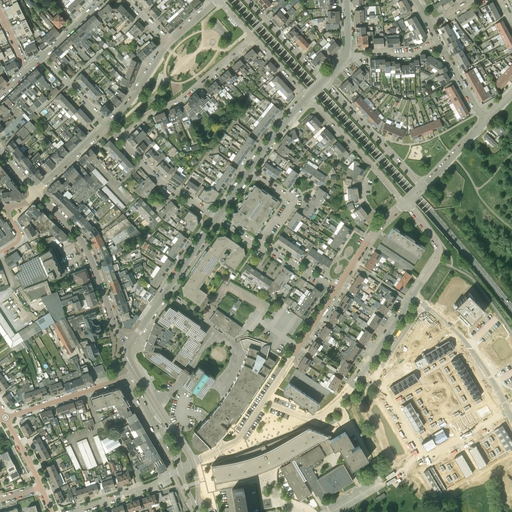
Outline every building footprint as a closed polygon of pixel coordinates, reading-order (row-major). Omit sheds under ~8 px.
[(5,11),(6,14),(20,7),(16,0),(11,0),(13,3),(12,4),(13,5),(9,7),(10,9),(5,11)] [(75,0),(71,4),(77,10),(81,6),(75,0)] [(150,0),(146,0),(142,4),(143,5),(143,6),(146,8),(153,2),(150,0)] [(149,11),(152,15),(160,7),(168,0),(167,0),(162,0),(156,6),(155,5),(149,11)] [(182,7),(190,15),(195,10),(187,0),(187,1),(184,3),(182,1),(181,1),(179,0),(177,0),(177,1),(182,7)] [(187,0),(195,10),(203,4),(199,0),(186,0),(187,1),(187,0)] [(266,0),(261,5),(266,9),(271,4),(266,0)] [(283,0),(282,0),(279,4),(283,9),(287,5),(283,0)] [(321,5),(321,9),(332,8),(332,5),(333,5),(332,0),(321,0),(321,3),(321,5)] [(398,9),(407,3),(405,0),(393,0),(395,3),(397,2),(400,7),(398,9)] [(441,0),(439,2),(444,9),(449,6),(444,0),(441,0)] [(444,9),(439,2),(434,5),(439,13),(444,9)] [(485,6),(488,11),(496,7),(493,2),(485,6)] [(398,15),(400,18),(407,14),(406,12),(407,11),(411,9),(407,3),(398,9),(401,14),(398,15)] [(71,4),(67,8),(73,14),(76,12),(76,11),(77,10),(71,4)] [(114,14),(118,18),(120,16),(126,10),(120,4),(116,8),(115,7),(113,7),(112,8),(108,4),(102,10),(107,16),(109,18),(114,14)] [(20,18),(24,16),(20,7),(6,14),(8,16),(12,14),(13,16),(17,14),(18,16),(18,15),(20,18)] [(160,7),(152,15),(155,18),(161,13),(163,10),(160,7)] [(177,12),(184,20),(190,15),(182,7),(177,12)] [(291,8),(287,11),(291,16),(296,11),(292,7),(291,8)] [(355,16),(366,16),(365,10),(367,10),(367,7),(359,7),(359,10),(355,10),(355,16)] [(490,16),(490,17),(498,12),(496,7),(488,11),(490,16)] [(472,20),(477,16),(473,9),(467,12),(472,20)] [(103,20),(107,16),(102,10),(100,11),(97,13),(103,20)] [(120,16),(124,20),(130,15),(126,10),(120,16)] [(273,16),(277,21),(283,15),(279,10),(273,16)] [(51,20),(59,28),(66,21),(58,12),(53,18),(47,12),(45,14),(51,20)] [(172,16),(179,24),(184,20),(177,12),(172,16)] [(467,23),(472,20),(467,12),(462,15),(467,23)] [(490,17),(493,22),(501,18),(498,12),(490,17)] [(102,25),(102,24),(94,16),(94,15),(89,19),(99,28),(100,30),(104,27),(102,25)] [(124,20),(128,25),(135,19),(132,16),(130,15),(124,20)] [(283,15),(277,21),(281,26),(287,20),(283,15)] [(462,26),(467,23),(462,15),(457,18),(462,26)] [(13,29),(15,32),(28,25),(24,16),(20,18),(21,21),(20,22),(21,23),(17,25),(18,27),(13,29)] [(167,21),(169,23),(174,29),(179,24),(172,16),(167,21)] [(409,25),(417,21),(414,16),(406,20),(409,25)] [(49,31),(55,38),(60,33),(57,30),(54,26),(45,17),(43,19),(51,29),(49,31)] [(328,23),(325,24),(326,29),(337,29),(337,23),(339,23),(339,17),(331,17),(328,17),(328,23)] [(96,34),(100,30),(99,28),(89,19),(85,23),(91,29),(96,34)] [(495,24),(497,29),(505,25),(503,20),(495,24)] [(410,25),(413,29),(420,26),(417,21),(409,25),(410,25)] [(131,28),(125,34),(128,37),(141,25),(138,22),(134,25),(133,26),(131,28)] [(443,33),(454,27),(451,22),(440,28),(443,33)] [(98,36),(96,34),(91,29),(85,23),(81,27),(87,33),(90,37),(92,35),(96,38),(98,36)] [(169,33),(174,29),(169,23),(164,27),(169,33)] [(28,25),(15,32),(16,34),(21,32),(21,34),(25,32),(26,33),(27,33),(28,36),(33,34),(28,25)] [(141,25),(128,37),(133,42),(134,41),(138,38),(136,36),(144,29),(141,25)] [(288,33),(292,37),(300,29),(296,25),(288,33)] [(497,29),(500,34),(508,30),(505,25),(497,29)] [(356,36),(367,35),(373,35),(372,26),(369,26),(369,31),(367,31),(366,32),(366,33),(365,33),(365,26),(360,26),(355,27),(356,36)] [(383,46),(383,34),(382,26),(378,26),(378,33),(379,33),(379,37),(373,38),(373,40),(373,48),(383,47),(383,46)] [(420,26),(413,29),(416,34),(416,35),(423,31),(420,26)] [(454,27),(443,33),(446,39),(454,34),(457,32),(455,30),(457,29),(455,26),(454,27)] [(83,37),(87,33),(81,27),(74,32),(89,48),(89,47),(93,44),(88,40),(87,41),(83,37)] [(292,37),(296,41),(303,35),(301,36),(298,32),(300,30),(300,29),(292,37)] [(500,34),(502,39),(510,35),(508,30),(500,34)] [(44,35),(49,44),(55,38),(49,31),(44,35)] [(411,37),(407,39),(403,41),(403,46),(408,46),(409,42),(408,42),(412,40),(413,41),(418,38),(419,40),(421,39),(422,38),(426,36),(423,31),(416,35),(416,34),(411,37)] [(90,54),(92,51),(89,47),(89,48),(74,32),(69,37),(74,42),(76,44),(78,47),(81,44),(90,54)] [(459,38),(460,37),(458,32),(457,32),(454,34),(446,39),(448,43),(448,44),(455,40),(456,40),(459,38)] [(387,46),(387,47),(393,47),(392,35),(387,35),(387,34),(383,34),(383,46),(387,46)] [(36,43),(38,46),(41,50),(49,44),(44,35),(41,39),(36,43)] [(305,36),(304,37),(303,35),(296,41),(300,45),(305,40),(307,38),(305,36)] [(361,49),(373,48),(373,40),(370,40),(370,44),(368,44),(367,38),(367,35),(356,36),(356,45),(361,49)] [(502,45),(505,44),(511,39),(511,37),(510,35),(502,39),(499,41),(502,45)] [(64,42),(73,52),(75,50),(73,47),(71,45),(74,42),(69,37),(64,42)] [(328,42),(330,45),(336,51),(340,47),(332,39),(328,42)] [(304,50),(309,45),(305,40),(300,45),(304,50)] [(447,44),(450,49),(459,45),(456,40),(455,40),(448,44),(447,44)] [(152,41),(147,46),(152,51),(157,47),(152,41)] [(72,53),(74,52),(73,52),(64,42),(59,47),(64,52),(67,49),(69,51),(72,53)] [(34,43),(29,46),(33,54),(39,51),(38,51),(34,43)] [(152,51),(147,46),(145,43),(140,48),(142,50),(147,56),(152,51)] [(322,49),(326,53),(327,54),(329,52),(332,55),(336,51),(330,45),(327,48),(325,47),(323,49),(322,49)] [(450,49),(453,55),(454,54),(462,50),(461,50),(459,45),(450,49)] [(28,56),(33,54),(29,46),(24,48),(28,56)] [(59,56),(64,52),(59,47),(54,51),(59,56)] [(326,53),(322,49),(323,49),(321,48),(319,50),(321,52),(317,55),(322,61),(326,57),(324,55),(326,53)] [(0,49),(0,59),(13,53),(12,50),(7,53),(6,51),(2,53),(2,51),(1,52),(0,49)] [(248,53),(258,63),(260,66),(264,63),(262,60),(260,62),(255,57),(257,55),(252,49),(248,53)] [(454,55),(455,55),(457,59),(465,55),(462,49),(461,50),(462,50),(454,54),(454,55)] [(142,50),(137,54),(142,60),(147,56),(142,50)] [(61,59),(59,56),(54,51),(49,56),(56,64),(61,59)] [(125,60),(129,65),(138,68),(140,62),(132,59),(136,56),(131,51),(127,55),(129,56),(125,60)] [(249,62),(251,60),(256,65),(258,63),(248,53),(244,56),(249,62)] [(125,70),(135,75),(138,68),(129,65),(125,60),(119,54),(117,56),(126,67),(124,69),(125,70)] [(424,63),(425,63),(429,57),(425,54),(420,54),(420,63),(424,63)] [(322,61),(317,55),(313,59),(318,65),(322,61)] [(457,59),(460,64),(468,60),(465,55),(457,59)] [(425,63),(429,65),(433,58),(429,56),(429,57),(425,63)] [(8,61),(10,64),(14,72),(19,70),(19,69),(14,58),(8,61)] [(429,65),(433,68),(437,60),(433,58),(429,65)] [(236,63),(241,69),(243,67),(245,66),(240,60),(236,63)] [(433,68),(437,70),(441,64),(441,63),(437,60),(433,68)] [(468,60),(460,64),(463,70),(471,65),(468,60)] [(265,73),(267,71),(273,66),(269,61),(263,67),(265,69),(263,71),(265,73)] [(244,76),(246,74),(243,72),(241,69),(236,63),(232,67),(237,73),(239,71),(244,76)] [(9,75),(14,72),(10,64),(5,66),(9,74),(9,75)] [(437,70),(439,74),(440,75),(445,72),(447,70),(445,66),(441,64),(437,70)] [(124,77),(132,81),(135,75),(125,70),(124,69),(120,65),(118,68),(120,70),(123,73),(124,73),(125,74),(124,77)] [(269,73),(271,75),(277,70),(273,66),(267,71),(265,73),(267,76),(269,73)] [(366,75),(368,72),(363,66),(360,68),(356,72),(362,78),(366,75)] [(117,78),(118,79),(117,83),(124,86),(124,85),(130,87),(132,81),(124,77),(120,76),(115,70),(113,67),(111,69),(112,71),(110,72),(109,74),(113,77),(114,76),(117,78)] [(31,73),(42,86),(45,83),(40,78),(42,75),(36,69),(31,73)] [(465,73),(468,78),(476,73),(473,69),(465,73)] [(229,81),(233,77),(228,70),(223,74),(229,81)] [(502,74),(509,81),(511,77),(511,76),(506,70),(503,74),(502,74)] [(10,80),(6,72),(4,73),(1,75),(0,76),(0,82),(4,86),(10,80)] [(358,82),(362,78),(356,72),(352,76),(350,78),(351,80),(357,86),(358,86),(360,84),(358,82)] [(439,74),(435,77),(438,81),(448,76),(445,72),(440,75),(439,74)] [(498,78),(505,85),(509,81),(502,74),(503,74),(500,72),(497,76),(499,78),(498,78)] [(40,88),(42,86),(31,73),(27,78),(33,85),(35,82),(40,88)] [(75,79),(79,83),(85,77),(81,73),(75,79)] [(468,78),(470,83),(478,78),(476,73),(468,78)] [(224,85),(229,81),(223,74),(219,78),(224,85)] [(271,81),(275,85),(281,80),(277,75),(271,81)] [(448,76),(438,81),(440,85),(450,80),(448,76)] [(79,83),(83,87),(89,82),(85,77),(79,83)] [(31,86),(33,85),(27,78),(22,83),(33,95),(33,94),(35,95),(37,93),(31,86)] [(349,90),(351,92),(357,86),(351,80),(350,78),(348,80),(347,80),(343,83),(349,90)] [(470,83),(473,87),(481,83),(478,78),(470,83)] [(498,78),(495,82),(501,88),(505,85),(498,78)] [(275,85),(279,89),(285,84),(281,80),(275,85)] [(220,89),(221,88),(215,81),(211,85),(216,92),(219,95),(223,92),(230,99),(232,97),(224,88),(222,90),(220,89)] [(83,87),(87,92),(93,86),(89,82),(83,87)] [(30,97),(33,95),(22,83),(17,87),(23,93),(26,91),(26,92),(30,97)] [(339,87),(345,94),(349,90),(343,83),(339,87)] [(473,87),(476,92),(483,88),(481,83),(473,87)] [(279,89),(283,93),(289,88),(285,84),(279,89)] [(447,93),(455,89),(452,84),(445,89),(447,93)] [(212,96),(216,92),(211,85),(206,89),(212,96)] [(87,92),(91,96),(97,90),(93,86),(87,92)] [(21,95),(23,93),(17,87),(12,91),(24,103),(26,101),(21,95)] [(53,97),(55,94),(59,91),(56,88),(50,94),(53,97)] [(289,88),(283,93),(287,98),(285,100),(288,103),(294,96),(291,93),(293,92),(289,88)] [(476,92),(478,97),(486,93),(483,88),(476,92)] [(116,97),(114,95),(108,89),(105,92),(112,98),(111,100),(118,106),(122,102),(116,97)] [(450,98),(458,94),(455,89),(447,93),(450,98)] [(91,96),(95,101),(99,97),(102,95),(97,90),(91,96)] [(120,90),(116,97),(122,102),(126,94),(122,92),(120,90)] [(29,109),(28,108),(24,103),(12,91),(8,96),(14,102),(18,106),(20,109),(22,107),(24,109),(24,108),(27,111),(29,109)] [(54,99),(59,103),(65,97),(60,93),(54,99)] [(207,95),(204,98),(203,97),(200,93),(197,95),(195,93),(192,96),(202,109),(207,105),(205,104),(208,102),(210,104),(213,102),(210,99),(207,95)] [(486,93),(478,97),(481,102),(489,97),(486,93)] [(453,103),(460,99),(458,94),(450,98),(453,103)] [(38,99),(42,104),(47,99),(42,95),(38,99)] [(0,119),(2,118),(0,115),(0,114),(4,115),(8,111),(9,111),(13,108),(11,107),(14,104),(13,103),(14,102),(8,96),(0,103),(0,119)] [(202,109),(192,96),(188,100),(190,102),(188,104),(186,105),(186,106),(184,107),(183,106),(189,120),(198,111),(200,113),(204,110),(202,109)] [(353,102),(356,106),(363,100),(360,96),(357,98),(353,102)] [(59,103),(63,107),(69,102),(65,97),(59,103)] [(98,103),(101,100),(99,97),(95,101),(93,103),(105,116),(107,116),(116,108),(111,104),(107,107),(105,104),(102,107),(98,103)] [(210,99),(213,102),(216,106),(219,104),(212,97),(210,99)] [(37,108),(42,104),(38,99),(33,104),(37,108)] [(455,108),(463,103),(460,99),(453,103),(455,108)] [(356,106),(360,110),(367,104),(363,100),(356,106)] [(63,107),(67,112),(73,106),(69,102),(63,107)] [(458,112),(466,108),(463,103),(455,108),(458,112)] [(29,109),(33,112),(37,108),(33,104),(28,108),(29,109)] [(270,109),(276,114),(280,110),(273,104),(270,109)] [(360,110),(364,114),(371,108),(367,104),(360,110)] [(77,111),(73,106),(67,112),(71,116),(74,114),(77,111)] [(182,121),(181,118),(185,116),(184,112),(182,112),(179,106),(174,108),(177,115),(178,119),(180,122),(182,121)] [(74,114),(78,118),(84,113),(79,108),(77,111),(74,114)] [(180,122),(178,119),(177,115),(174,108),(169,110),(170,114),(168,114),(172,124),(177,122),(177,123),(180,122)] [(364,114),(368,118),(374,112),(371,108),(364,114)] [(466,108),(458,112),(460,117),(468,113),(466,108)] [(266,113),(273,119),(276,114),(270,109),(266,113)] [(0,132),(7,127),(14,121),(15,120),(13,117),(8,122),(7,121),(4,124),(2,125),(1,124),(9,117),(10,118),(13,116),(9,112),(2,118),(0,119),(0,132)] [(166,124),(169,123),(164,112),(159,114),(165,128),(167,127),(166,124)] [(368,118),(371,122),(378,116),(374,112),(368,118)] [(78,118),(82,123),(88,117),(84,113),(78,118)] [(263,118),(269,123),(273,119),(266,113),(263,118)] [(162,129),(165,128),(159,114),(154,116),(157,124),(159,123),(162,129)] [(311,125),(312,125),(318,120),(314,116),(312,118),(309,115),(302,122),(305,124),(308,122),(311,125)] [(378,116),(371,122),(375,126),(382,120),(378,116)] [(88,117),(82,123),(86,127),(92,122),(88,117)] [(259,122),(265,128),(269,123),(263,118),(259,122)] [(434,121),(437,129),(442,127),(439,119),(434,121)] [(6,146),(10,152),(24,139),(24,138),(29,134),(36,127),(29,120),(21,128),(17,132),(14,134),(18,138),(14,141),(13,139),(6,146)] [(321,129),(319,127),(322,124),(318,120),(312,125),(315,129),(312,132),(314,135),(321,129)] [(432,131),(437,129),(434,121),(429,123),(432,131)] [(255,127),(262,132),(265,128),(259,122),(255,127)] [(381,131),(386,133),(390,124),(385,122),(381,131)] [(427,133),(432,131),(429,123),(424,125),(427,133)] [(386,133),(392,135),(395,127),(390,124),(386,133)] [(422,135),(427,133),(424,125),(419,127),(422,135)] [(133,146),(136,143),(140,139),(136,135),(142,129),(139,126),(128,137),(128,140),(133,146)] [(64,133),(76,145),(81,141),(75,134),(73,136),(68,130),(69,129),(67,127),(63,131),(64,132),(64,133)] [(255,127),(252,131),(258,137),(262,132),(255,127)] [(392,135),(397,137),(400,129),(395,127),(392,135)] [(417,137),(422,135),(419,127),(414,129),(417,137)] [(499,135),(501,133),(495,127),(493,129),(499,135)] [(75,134),(81,141),(86,136),(80,129),(78,131),(75,128),(72,131),(75,134)] [(329,132),(326,128),(323,131),(321,129),(314,135),(313,136),(315,139),(316,138),(319,142),(329,132)] [(293,139),(298,138),(294,129),(290,131),(290,132),(286,134),(293,139)] [(400,129),(397,137),(402,139),(405,131),(400,129)] [(412,139),(417,137),(414,129),(409,131),(412,139)] [(68,141),(65,144),(64,144),(71,151),(76,145),(64,133),(64,132),(63,131),(61,133),(65,137),(68,141)] [(325,148),(333,141),(331,139),(333,137),(329,132),(319,142),(325,148)] [(10,152),(16,159),(24,152),(20,147),(22,146),(22,145),(32,136),(29,134),(24,138),(24,139),(10,152)] [(290,143),(293,139),(286,134),(283,138),(290,143)] [(497,145),(487,134),(482,139),(494,149),(497,145)] [(145,149),(152,142),(150,140),(145,143),(146,144),(145,145),(142,142),(147,137),(145,135),(140,139),(136,143),(139,145),(135,148),(140,153),(145,149)] [(245,141),(252,145),(255,141),(249,136),(245,141)] [(287,147),(290,143),(283,138),(280,141),(287,147)] [(71,151),(64,144),(65,144),(61,140),(57,144),(54,142),(51,145),(57,150),(64,157),(71,151)] [(104,146),(108,150),(113,145),(109,140),(104,146)] [(147,151),(145,154),(148,158),(157,150),(153,146),(156,144),(153,141),(152,142),(145,149),(147,151)] [(242,145),(249,150),(252,145),(245,141),(242,145)] [(291,150),(287,147),(280,141),(279,143),(280,145),(279,147),(286,152),(288,154),(291,150)] [(325,148),(331,154),(333,152),(341,145),(337,141),(335,143),(333,141),(325,148)] [(16,159),(19,164),(30,154),(36,148),(34,145),(25,153),(24,152),(16,159)] [(57,150),(51,145),(47,149),(44,152),(46,155),(47,155),(49,157),(49,155),(48,154),(51,150),(54,153),(50,156),(57,163),(64,157),(57,150)] [(108,150),(112,155),(118,149),(113,145),(108,150)] [(239,150),(246,155),(249,150),(242,145),(239,150)] [(333,152),(337,156),(335,158),(337,160),(342,156),(344,154),(342,152),(345,149),(341,145),(333,152)] [(276,151),(283,156),(286,152),(279,147),(276,151)] [(97,155),(91,149),(83,156),(89,163),(95,168),(102,161),(100,158),(98,159),(96,157),(97,155)] [(112,155),(116,159),(122,154),(118,149),(112,155)] [(155,159),(157,162),(164,155),(162,152),(160,154),(157,150),(148,158),(152,162),(155,159)] [(235,155),(242,160),(246,155),(239,150),(235,155)] [(19,164),(24,170),(40,155),(38,152),(30,160),(29,158),(32,155),(30,154),(19,164)] [(24,170),(29,176),(49,158),(49,157),(47,155),(46,155),(44,152),(41,155),(40,155),(24,170)] [(231,161),(232,160),(239,164),(242,160),(235,155),(233,153),(229,159),(231,161)] [(116,159),(120,163),(126,158),(122,154),(116,159)] [(159,164),(156,166),(160,170),(166,165),(168,163),(165,159),(166,157),(164,155),(157,162),(159,164)] [(83,156),(78,160),(85,167),(87,165),(92,170),(95,168),(89,163),(83,156)] [(49,158),(29,176),(36,183),(55,165),(49,158)] [(120,163),(124,168),(130,162),(126,158),(120,163)] [(226,169),(233,173),(236,169),(230,164),(230,163),(228,161),(226,162),(224,165),(224,167),(226,169)] [(353,170),(361,175),(364,170),(358,167),(359,164),(359,165),(360,164),(359,164),(359,163),(358,163),(358,162),(357,162),(356,161),(355,161),(354,161),(353,161),(354,161),(353,169),(353,170)] [(130,162),(124,168),(128,172),(134,167),(130,162)] [(261,169),(266,172),(270,165),(266,162),(261,169)] [(300,172),(305,176),(311,166),(306,163),(300,172)] [(167,172),(170,174),(176,166),(175,166),(174,168),(172,166),(169,168),(166,165),(160,170),(164,174),(167,172)] [(266,172),(271,175),(275,169),(270,165),(266,172)] [(72,166),(67,171),(63,174),(68,179),(70,181),(73,178),(76,181),(79,178),(81,176),(80,175),(85,171),(81,167),(78,169),(77,171),(72,166)] [(170,179),(175,182),(179,176),(175,173),(178,168),(176,166),(170,174),(172,176),(170,179)] [(305,176),(310,179),(316,170),(311,166),(305,176)] [(223,173),(230,178),(233,173),(226,169),(223,173)] [(275,179),(277,176),(279,173),(280,172),(275,169),(271,175),(275,179)] [(289,174),(295,178),(299,174),(292,169),(289,174)] [(310,179),(315,182),(321,173),(316,170),(310,179)] [(353,170),(350,175),(359,180),(361,175),(353,170)] [(91,176),(88,174),(85,171),(80,175),(81,176),(86,181),(91,176)] [(86,181),(96,191),(103,185),(102,184),(100,182),(98,180),(96,178),(94,176),(92,174),(90,172),(88,174),(91,176),(86,181)] [(5,183),(11,178),(7,173),(0,178),(0,182),(2,185),(5,182),(5,183)] [(179,176),(175,182),(179,185),(181,182),(184,184),(190,176),(187,173),(183,179),(179,176)] [(219,178),(226,183),(230,178),(223,173),(219,178)] [(321,173),(315,182),(320,186),(326,177),(321,173)] [(50,197),(68,179),(63,174),(46,190),(46,193),(50,197)] [(286,179),(292,183),(295,178),(289,174),(286,179)] [(74,188),(77,191),(68,199),(60,207),(70,216),(83,203),(86,201),(92,195),(96,191),(86,181),(81,176),(79,178),(76,181),(73,184),(75,187),(74,188)] [(144,181),(151,189),(156,185),(148,177),(144,181)] [(16,195),(20,190),(17,186),(11,178),(5,183),(9,188),(11,186),(13,189),(12,190),(16,195)] [(70,181),(68,179),(50,197),(55,202),(63,194),(73,184),(76,181),(73,178),(70,181)] [(216,183),(223,187),(226,183),(219,178),(216,183)] [(292,183),(286,179),(282,183),(289,188),(292,183)] [(184,187),(189,190),(194,184),(189,180),(184,187)] [(139,185),(147,193),(151,189),(144,181),(139,185)] [(213,187),(220,192),(223,187),(216,183),(213,187)] [(55,202),(60,207),(68,199),(77,191),(74,188),(75,187),(73,184),(63,194),(55,202)] [(194,184),(189,190),(194,194),(198,187),(194,184)] [(147,193),(139,185),(135,189),(142,197),(147,193)] [(240,225),(242,226),(242,227),(242,228),(242,229),(243,229),(244,230),(245,230),(245,229),(246,229),(249,230),(256,234),(258,232),(259,232),(260,232),(261,231),(261,230),(261,229),(260,229),(260,228),(263,224),(264,224),(265,224),(266,224),(266,223),(266,222),(266,221),(265,220),(268,216),(269,216),(270,216),(271,216),(272,215),(272,214),(271,213),(273,210),(267,206),(269,204),(272,207),(275,208),(275,209),(275,208),(276,208),(277,207),(278,206),(278,205),(279,204),(279,203),(280,202),(280,201),(277,200),(275,198),(275,197),(275,196),(275,195),(274,195),(273,195),(272,195),(272,196),(267,193),(267,192),(268,192),(268,191),(267,191),(267,190),(266,189),(265,189),(264,190),(261,188),(261,189),(254,185),(252,187),(251,187),(250,187),(249,187),(249,188),(249,189),(249,190),(250,190),(247,195),(246,195),(246,194),(245,194),(245,195),(244,195),(244,196),(243,196),(243,197),(244,198),(241,203),(241,202),(240,202),(239,202),(239,203),(238,203),(238,204),(238,205),(238,206),(239,206),(237,209),(235,212),(232,213),(234,222),(237,222),(238,223),(240,225)] [(11,191),(11,200),(20,199),(23,196),(23,193),(20,190),(16,195),(12,190),(13,189),(11,186),(9,188),(10,191),(11,191)] [(203,188),(203,189),(201,191),(200,193),(199,194),(198,196),(206,202),(208,202),(208,204),(212,203),(212,201),(214,201),(220,192),(213,187),(212,186),(210,189),(206,190),(203,188)] [(324,199),(328,194),(319,188),(315,193),(324,199)] [(0,201),(2,201),(8,200),(7,191),(4,192),(4,189),(0,189),(0,201)] [(321,204),(324,199),(315,193),(312,198),(321,204)] [(132,205),(136,210),(145,202),(140,198),(132,205)] [(318,209),(321,204),(312,198),(308,202),(318,209)] [(112,205),(100,217),(101,218),(115,205),(109,200),(108,201),(106,203),(108,205),(110,203),(112,205)] [(83,203),(70,216),(75,222),(85,213),(82,210),(86,206),(89,204),(86,201),(83,203)] [(166,205),(174,213),(178,209),(171,201),(166,205)] [(136,210),(141,214),(149,207),(145,202),(136,210)] [(314,214),(318,209),(308,202),(305,207),(314,214)] [(32,223),(34,220),(35,221),(43,212),(35,205),(32,205),(28,209),(17,219),(23,229),(31,224),(32,223)] [(170,217),(174,213),(166,205),(162,209),(170,217)] [(356,217),(364,211),(361,206),(353,212),(353,213),(351,215),(354,219),(356,217)] [(141,214),(145,219),(153,211),(149,207),(141,214)] [(311,219),(314,214),(305,207),(301,212),(311,219)] [(75,222),(81,227),(92,216),(94,214),(89,209),(85,213),(75,222)] [(165,221),(170,217),(162,209),(158,213),(165,221)] [(184,226),(188,229),(191,231),(192,232),(198,224),(198,221),(200,221),(199,217),(197,218),(197,215),(188,210),(187,212),(185,214),(183,218),(185,220),(186,224),(184,226)] [(153,211),(145,219),(149,223),(157,216),(153,211)] [(303,216),(296,211),(293,216),(300,221),(302,218),(303,219),(304,218),(302,217),(303,216)] [(356,217),(357,218),(359,227),(359,226),(360,226),(361,226),(362,225),(363,224),(364,223),(364,222),(365,222),(364,222),(363,220),(368,215),(364,211),(356,217)] [(42,233),(49,230),(55,224),(43,212),(35,221),(33,223),(42,233)] [(91,239),(96,249),(104,243),(111,238),(132,224),(123,214),(115,220),(117,223),(110,228),(108,226),(104,228),(91,239)] [(81,227),(86,233),(94,225),(94,226),(98,222),(92,216),(81,227)] [(296,225),(300,221),(293,216),(290,221),(296,225)] [(0,246),(8,241),(14,237),(10,230),(11,229),(6,221),(2,224),(0,220),(0,218),(0,246)] [(293,230),(296,225),(290,221),(286,226),(290,228),(293,230)] [(29,238),(37,233),(31,224),(23,229),(29,238)] [(55,224),(49,230),(42,233),(41,233),(42,236),(50,233),(54,236),(60,229),(55,224)] [(116,245),(117,245),(118,248),(142,234),(132,224),(111,238),(116,245)] [(86,233),(91,239),(104,228),(102,225),(99,227),(100,229),(98,231),(94,226),(94,225),(86,233)] [(338,231),(348,237),(352,231),(348,228),(343,225),(338,231)] [(399,232),(393,228),(388,236),(403,246),(408,238),(399,232)] [(53,241),(57,244),(68,238),(66,235),(60,229),(54,236),(45,238),(46,242),(53,241)] [(399,232),(408,238),(403,246),(418,256),(424,248),(417,244),(419,242),(416,240),(415,241),(414,240),(414,239),(411,237),(412,236),(410,235),(409,234),(408,235),(405,233),(404,233),(403,232),(400,230),(399,232)] [(335,236),(345,242),(348,237),(338,231),(335,236)] [(178,239),(184,243),(188,238),(181,234),(178,239)] [(225,261),(224,263),(234,270),(244,256),(245,256),(244,252),(244,251),(243,248),(242,248),(225,236),(225,235),(217,236),(217,238),(211,246),(207,251),(205,250),(191,271),(192,272),(189,277),(189,278),(184,286),(182,286),(184,295),(185,295),(199,304),(201,305),(200,307),(201,308),(202,308),(203,308),(203,309),(204,309),(205,309),(206,308),(207,307),(209,304),(207,303),(209,298),(206,296),(207,294),(199,288),(220,258),(221,258),(221,261),(224,261),(225,261)] [(275,242),(280,245),(285,238),(280,235),(275,242)] [(332,240),(342,247),(345,242),(335,236),(332,240)] [(174,244),(181,248),(184,243),(178,239),(175,237),(172,242),(174,244)] [(280,245),(285,248),(289,241),(285,238),(280,245)] [(332,240),(329,245),(339,251),(342,247),(332,240)] [(285,248),(290,251),(294,245),(289,241),(285,248)] [(117,249),(118,248),(117,245),(116,245),(114,246),(113,244),(106,248),(104,243),(96,249),(100,258),(117,249)] [(171,249),(178,253),(181,248),(174,244),(171,249)] [(290,251),(294,255),(299,248),(294,245),(290,251)] [(15,276),(17,280),(24,289),(42,282),(39,276),(42,275),(45,281),(47,281),(64,273),(62,271),(51,247),(38,255),(24,262),(19,265),(21,269),(19,271),(15,276)] [(299,248),(294,255),(299,258),(304,251),(299,248)] [(305,257),(310,261),(317,252),(311,248),(305,257)] [(111,261),(111,262),(112,262),(110,257),(114,254),(114,255),(118,253),(117,249),(100,258),(103,266),(111,261)] [(171,249),(167,254),(174,258),(178,253),(171,249)] [(15,262),(21,258),(16,251),(10,255),(15,262)] [(381,255),(380,255),(374,251),(371,256),(379,261),(380,258),(381,257),(382,256),(381,255)] [(310,261),(316,264),(322,255),(317,252),(310,261)] [(10,255),(5,259),(12,269),(17,265),(15,262),(10,255)] [(316,264),(321,267),(327,258),(322,255),(316,264)] [(375,262),(377,263),(379,261),(371,256),(368,261),(373,265),(375,262)] [(163,263),(170,267),(174,262),(167,258),(163,263)] [(327,258),(321,267),(326,271),(332,262),(327,258)] [(103,266),(106,275),(118,269),(121,267),(118,259),(112,262),(111,262),(111,261),(103,266)] [(370,270),(373,265),(368,261),(364,266),(370,270)] [(402,270),(403,270),(404,268),(395,262),(393,264),(402,270)] [(160,268),(167,272),(170,267),(163,263),(160,268)] [(241,274),(246,277),(253,268),(247,265),(241,274)] [(280,272),(290,278),(293,273),(284,267),(280,272)] [(68,280),(87,273),(85,268),(68,275),(67,276),(68,280)] [(157,273),(163,277),(167,272),(160,268),(157,273)] [(246,277),(251,281),(257,272),(253,268),(246,277)] [(106,275),(108,282),(126,274),(124,270),(120,272),(118,269),(106,275)] [(402,270),(399,275),(408,280),(411,275),(407,272),(405,271),(404,270),(404,271),(403,270),(402,270)] [(131,285),(136,282),(131,272),(126,274),(108,282),(112,293),(131,285)] [(251,281),(256,284),(262,275),(257,272),(251,281)] [(286,283),(290,278),(280,272),(277,276),(286,283)] [(75,279),(77,284),(89,279),(87,273),(68,280),(69,284),(73,282),(73,280),(75,279)] [(153,278),(160,282),(163,277),(157,273),(153,278)] [(366,283),(368,281),(372,284),(374,280),(368,276),(367,279),(360,274),(359,275),(359,274),(355,280),(364,285),(365,286),(368,288),(369,285),(366,283)] [(256,284),(261,287),(267,278),(262,275),(256,284)] [(399,281),(404,285),(408,280),(399,275),(398,277),(400,279),(399,281)] [(273,281),(275,291),(279,290),(282,287),(283,287),(286,283),(277,276),(274,281),(273,281)] [(153,278),(150,283),(156,287),(160,282),(153,278)] [(271,292),(275,291),(273,281),(272,281),(267,278),(261,287),(266,291),(267,289),(271,292)] [(352,285),(360,290),(364,285),(355,280),(352,285)] [(41,297),(51,293),(47,281),(45,281),(42,282),(24,289),(32,300),(41,297)] [(147,290),(154,295),(157,290),(150,285),(148,287),(139,281),(138,281),(137,283),(143,287),(143,288),(147,290)] [(404,285),(399,281),(395,286),(401,290),(404,285)] [(84,292),(93,289),(91,282),(81,286),(82,288),(71,292),(71,293),(73,296),(77,295),(84,292)] [(55,321),(50,313),(43,317),(15,335),(0,312),(0,291),(2,291),(7,289),(6,288),(9,287),(8,284),(5,286),(0,287),(0,332),(11,349),(52,323),(55,321)] [(132,289),(131,285),(112,293),(116,305),(129,300),(128,297),(131,295),(132,299),(134,293),(128,295),(126,291),(132,289)] [(358,294),(360,290),(352,285),(349,290),(356,295),(354,297),(359,300),(366,305),(370,299),(369,299),(370,296),(367,294),(365,297),(363,295),(362,296),(358,294)] [(315,287),(311,292),(318,297),(321,292),(315,287)] [(143,297),(149,301),(154,295),(147,290),(143,288),(139,294),(143,297)] [(73,296),(71,293),(65,295),(63,289),(57,291),(59,298),(61,300),(73,296)] [(72,347),(76,345),(78,349),(82,348),(80,344),(79,342),(73,331),(66,318),(64,315),(62,306),(61,300),(59,298),(57,291),(51,293),(41,297),(49,312),(50,313),(55,321),(52,323),(68,354),(73,351),(72,347)] [(94,291),(84,294),(86,299),(81,301),(80,302),(82,308),(93,304),(98,302),(94,291)] [(306,295),(315,301),(318,297),(311,292),(309,291),(306,295)] [(387,292),(383,298),(392,304),(396,298),(388,292),(387,293),(387,292)] [(230,310),(230,312),(231,313),(228,317),(217,309),(209,319),(216,324),(215,327),(218,330),(220,327),(235,337),(242,327),(229,318),(232,314),(233,314),(235,314),(233,317),(243,324),(244,324),(242,323),(246,317),(248,318),(246,317),(250,311),(252,313),(252,312),(241,304),(240,307),(239,305),(241,303),(238,300),(236,303),(235,303),(236,301),(226,293),(225,294),(227,295),(223,300),(221,299),(221,300),(223,301),(219,306),(217,305),(217,306),(228,313),(230,310)] [(468,293),(454,307),(461,313),(464,317),(461,320),(467,325),(484,309),(468,293)] [(75,310),(82,308),(80,302),(77,295),(73,296),(61,300),(62,306),(72,302),(75,310)] [(131,306),(132,299),(131,295),(128,297),(129,300),(116,305),(119,314),(131,310),(132,306),(131,306)] [(303,300),(312,306),(315,301),(306,295),(303,300)] [(342,300),(350,305),(350,306),(354,301),(345,295),(342,300)] [(380,303),(389,309),(392,304),(383,298),(380,303)] [(302,306),(309,311),(312,306),(303,300),(300,305),(302,306)] [(349,316),(351,313),(347,310),(350,305),(342,300),(338,305),(346,310),(344,312),(349,316)] [(389,309),(380,303),(376,308),(377,308),(377,309),(385,314),(389,309)] [(131,310),(119,314),(122,320),(129,317),(133,312),(135,310),(135,309),(132,306),(131,310)] [(189,335),(174,357),(185,365),(188,362),(187,362),(190,357),(191,357),(195,351),(198,346),(199,346),(201,343),(199,342),(200,340),(201,340),(206,332),(199,327),(200,325),(178,310),(177,311),(169,306),(166,311),(164,309),(165,309),(164,309),(160,315),(159,315),(158,316),(159,318),(157,321),(161,324),(167,328),(171,322),(175,325),(177,326),(189,335)] [(299,311),(298,310),(296,313),(301,317),(303,314),(305,316),(309,311),(302,306),(299,311)] [(340,320),(343,315),(342,315),(335,310),(332,315),(337,319),(340,320)] [(90,338),(92,340),(98,338),(98,339),(99,339),(99,338),(100,338),(100,337),(100,336),(101,333),(102,333),(103,333),(103,332),(102,331),(99,324),(96,325),(93,324),(92,321),(93,320),(92,318),(96,316),(95,312),(83,316),(83,315),(75,317),(74,315),(71,316),(70,313),(64,315),(66,318),(73,331),(77,330),(78,333),(82,332),(81,327),(86,325),(86,326),(85,329),(84,330),(86,337),(87,336),(90,338)] [(129,317),(122,320),(124,326),(131,328),(139,316),(133,312),(129,317)] [(382,318),(376,314),(372,319),(372,320),(379,324),(382,318)] [(328,320),(334,324),(337,319),(332,315),(328,320)] [(365,326),(367,324),(367,323),(358,317),(356,320),(360,323),(365,326)] [(372,319),(370,318),(367,323),(367,324),(375,329),(379,324),(372,320),(372,319)] [(166,329),(159,325),(155,322),(155,323),(154,326),(153,325),(150,332),(162,337),(169,340),(174,334),(167,328),(166,329)] [(332,331),(332,330),(325,325),(321,331),(329,336),(332,331)] [(362,335),(368,339),(372,334),(365,329),(362,335)] [(331,337),(329,336),(321,331),(318,336),(325,340),(324,343),(329,346),(331,344),(328,342),(331,337)] [(158,345),(162,347),(163,347),(169,340),(162,337),(150,332),(147,341),(155,344),(158,345)] [(362,335),(358,340),(365,345),(368,339),(362,335)] [(26,340),(21,342),(24,348),(26,350),(30,347),(26,340)] [(90,358),(91,358),(92,360),(95,359),(95,356),(98,355),(98,354),(100,354),(98,349),(97,350),(94,342),(88,344),(87,340),(79,342),(80,344),(82,348),(83,349),(87,348),(90,358)] [(156,349),(161,350),(162,347),(158,345),(155,344),(147,341),(146,343),(145,348),(153,351),(156,351),(156,349)] [(323,346),(322,345),(315,341),(311,346),(319,351),(320,349),(321,348),(322,347),(323,346)] [(449,341),(444,344),(448,351),(453,348),(449,341)] [(352,343),(349,348),(349,349),(358,355),(362,349),(354,344),(353,344),(352,343)] [(444,344),(439,346),(444,354),(448,351),(444,344)] [(211,416),(226,429),(227,430),(227,429),(233,422),(236,418),(239,415),(239,414),(241,412),(248,402),(249,399),(250,399),(251,396),(252,396),(258,387),(259,384),(260,384),(262,381),(268,372),(269,369),(270,369),(272,365),(275,361),(267,356),(267,355),(268,352),(270,345),(268,345),(266,345),(265,346),(263,347),(261,348),(260,350),(259,352),(258,352),(259,351),(249,347),(247,351),(246,356),(244,359),(243,362),(242,365),(240,368),(239,371),(237,374),(235,377),(234,380),(232,383),(230,386),(229,389),(227,392),(225,395),(223,398),(221,401),(219,403),(214,409),(210,415),(211,416)] [(315,356),(316,356),(319,351),(311,346),(308,351),(315,356)] [(439,346),(434,349),(439,357),(444,354),(439,346)] [(160,352),(156,351),(153,351),(145,348),(144,347),(144,348),(144,349),(144,350),(144,351),(144,352),(143,352),(144,352),(144,353),(144,354),(145,355),(145,356),(146,356),(151,360),(152,359),(157,362),(156,363),(166,371),(167,370),(172,373),(171,374),(176,378),(182,370),(183,369),(173,362),(171,361),(160,352)] [(342,351),(340,353),(351,361),(353,359),(354,360),(358,355),(349,349),(349,348),(348,348),(343,352),(342,351)] [(434,349),(430,352),(434,360),(439,357),(434,349)] [(430,352),(425,355),(429,362),(434,360),(430,352)] [(339,364),(348,370),(352,364),(350,363),(351,361),(340,353),(338,356),(342,358),(338,364),(339,364)] [(0,371),(2,370),(0,367),(0,365),(9,360),(6,356),(1,361),(0,361),(0,371)] [(79,367),(80,367),(77,361),(78,360),(76,356),(71,358),(77,370),(80,369),(79,367)] [(312,361),(304,356),(301,361),(309,366),(312,361)] [(424,356),(419,358),(423,366),(428,363),(424,356)] [(458,357),(451,361),(454,366),(461,362),(458,357)] [(419,358),(414,361),(419,369),(423,366),(419,358)] [(310,366),(309,366),(301,361),(298,366),(299,367),(297,370),(298,370),(301,372),(304,374),(310,366)] [(461,362),(454,366),(456,371),(464,367),(461,362)] [(329,369),(335,372),(336,370),(336,369),(327,363),(325,366),(330,369),(329,369)] [(79,367),(80,369),(86,385),(94,382),(91,373),(90,374),(86,364),(80,367),(79,367)] [(336,370),(344,375),(348,370),(339,364),(336,369),(336,370)] [(207,387),(208,386),(212,380),(214,378),(212,377),(208,374),(204,371),(200,368),(198,367),(197,369),(196,370),(195,372),(193,371),(190,374),(189,376),(188,377),(188,378),(188,377),(190,378),(187,383),(186,385),(188,386),(186,390),(196,394),(197,395),(200,396),(200,395),(201,395),(207,387)] [(464,367),(456,371),(459,376),(467,371),(464,367)] [(72,372),(78,388),(86,385),(80,369),(77,370),(72,372)] [(467,371),(459,376),(462,380),(470,376),(467,371)] [(72,390),(78,388),(72,372),(61,376),(66,391),(72,390)] [(414,373),(409,376),(413,383),(418,380),(414,373)] [(0,386),(3,390),(9,386),(8,383),(12,380),(12,381),(19,377),(16,374),(14,376),(10,378),(6,381),(0,385),(0,386)] [(329,380),(338,385),(341,380),(333,374),(329,380)] [(409,376),(404,378),(408,386),(413,383),(409,376)] [(470,376),(462,380),(465,385),(472,381),(470,376)] [(404,378),(399,381),(404,389),(408,386),(404,378)] [(26,383),(31,399),(37,397),(34,390),(34,388),(33,386),(30,387),(30,386),(28,379),(25,380),(26,383)] [(52,392),(58,390),(55,383),(54,379),(49,381),(51,384),(50,385),(52,392)] [(329,380),(326,384),(326,385),(334,391),(338,385),(329,380)] [(55,383),(58,390),(63,389),(61,381),(55,383)] [(399,381),(395,384),(399,392),(404,389),(399,381)] [(472,381),(465,385),(468,390),(475,385),(472,381)] [(26,401),(31,399),(26,383),(24,384),(25,387),(22,388),(18,389),(18,390),(20,392),(21,394),(21,393),(23,393),(26,401)] [(289,383),(284,390),(290,395),(287,398),(289,400),(291,397),(293,399),(293,400),(296,402),(295,403),(298,405),(299,404),(302,406),(303,405),(305,407),(303,409),(305,410),(307,408),(308,409),(309,408),(299,401),(304,393),(289,383)] [(395,384),(390,387),(394,395),(399,392),(395,384)] [(475,385),(468,390),(470,395),(478,390),(475,385)] [(118,410),(119,411),(130,404),(127,399),(127,398),(126,399),(123,394),(124,394),(123,393),(123,394),(120,389),(120,388),(119,388),(118,388),(111,390),(111,391),(109,391),(108,390),(108,391),(103,393),(103,392),(102,393),(97,395),(97,394),(96,394),(96,395),(91,397),(95,409),(114,402),(118,410)] [(478,390),(470,395),(473,400),(481,395),(478,390)] [(12,398),(9,393),(2,397),(5,402),(12,398)] [(299,401),(309,408),(314,411),(319,403),(304,393),(299,401)] [(12,398),(5,402),(8,407),(14,403),(13,400),(16,398),(15,396),(12,398)] [(86,412),(82,399),(75,402),(78,410),(82,409),(83,413),(86,412)] [(70,412),(76,410),(74,402),(68,404),(70,412)] [(409,402),(401,407),(404,412),(412,407),(409,402)] [(64,414),(70,412),(68,404),(62,406),(64,414)] [(115,423),(126,417),(134,412),(130,404),(119,411),(118,410),(101,421),(106,428),(111,426),(110,424),(114,422),(115,423)] [(487,405),(482,408),(486,415),(491,412),(487,405)] [(58,416),(64,414),(62,406),(56,408),(58,416)] [(412,407),(404,412),(407,416),(415,412),(412,407)] [(482,408),(477,411),(481,418),(486,415),(482,408)] [(475,409),(469,413),(475,422),(480,419),(475,409)] [(48,419),(54,417),(51,410),(45,411),(48,419)] [(130,423),(138,419),(134,412),(126,417),(130,423)] [(415,412),(407,416),(410,421),(417,417),(415,412)] [(469,413),(464,416),(470,425),(475,422),(469,413)] [(226,429),(211,416),(196,432),(194,430),(193,430),(195,432),(193,436),(193,438),(193,441),(193,443),(194,444),(196,446),(198,447),(200,448),(202,448),(205,448),(208,446),(211,448),(211,447),(209,445),(226,429)] [(464,416),(459,419),(464,428),(470,425),(464,416)] [(417,417),(410,421),(413,426),(420,421),(417,417)] [(82,422),(84,428),(94,425),(92,419),(82,422)] [(121,437),(142,425),(138,419),(130,423),(113,432),(118,439),(121,437)] [(459,419),(453,422),(459,431),(464,428),(459,419)] [(420,421),(413,426),(416,431),(423,426),(420,421)] [(23,431),(29,428),(27,423),(20,426),(23,431)] [(131,440),(145,432),(142,425),(121,437),(123,441),(125,444),(131,440)] [(448,425),(442,429),(448,438),(453,435),(448,425)] [(503,425),(494,430),(497,436),(506,431),(503,425)] [(325,456),(325,457),(339,449),(351,469),(367,459),(359,445),(352,449),(350,446),(353,445),(345,431),(334,437),(308,427),(211,465),(213,477),(212,477),(211,477),(211,478),(211,479),(212,479),(212,480),(214,479),(214,482),(233,479),(236,479),(240,478),(244,477),(247,476),(251,475),(254,474),(258,473),(261,472),(265,470),(268,469),(271,468),(275,466),(278,464),(282,463),(285,461),(289,459),(290,462),(287,464),(284,466),(280,468),(299,501),(311,494),(304,481),(306,480),(316,497),(318,495),(320,499),(327,495),(327,497),(353,481),(343,464),(317,478),(317,477),(312,469),(322,462),(320,459),(325,456)] [(29,428),(23,431),(26,437),(32,433),(29,428)] [(442,429),(437,432),(442,441),(448,438),(442,429)] [(506,431),(497,436),(500,441),(509,436),(506,431)] [(139,444),(149,438),(145,432),(131,440),(125,444),(127,447),(127,448),(128,450),(128,451),(131,449),(139,444)] [(437,432),(431,435),(437,444),(442,441),(437,432)] [(108,452),(121,445),(114,434),(102,440),(100,441),(106,454),(108,452)] [(35,445),(42,441),(39,436),(32,440),(35,445)] [(511,441),(509,436),(500,441),(504,447),(511,441)] [(431,437),(426,440),(431,448),(436,445),(431,437)] [(143,451),(153,445),(149,438),(139,444),(131,449),(128,451),(130,456),(132,457),(136,455),(143,451)] [(426,440),(422,443),(426,451),(431,448),(426,440)] [(38,450),(45,446),(42,441),(35,445),(38,450)] [(139,461),(142,460),(157,451),(153,445),(143,451),(136,455),(139,461)] [(476,445),(468,450),(471,454),(479,450),(476,445)] [(40,455),(47,451),(45,446),(38,450),(40,455)] [(4,460),(10,457),(7,451),(7,450),(1,454),(4,460)] [(479,450),(471,454),(474,459),(481,455),(479,450)] [(43,460),(50,456),(47,451),(40,455),(43,460)] [(138,469),(150,463),(160,457),(157,451),(142,460),(139,461),(136,463),(138,469)] [(461,454),(454,458),(457,463),(464,458),(461,454)] [(481,455),(474,459),(477,464),(484,459),(481,455)] [(6,467),(13,463),(10,457),(4,460),(3,461),(6,467)] [(156,467),(164,463),(160,457),(150,463),(138,469),(141,474),(148,471),(156,467)] [(464,458),(457,463),(459,468),(467,463),(464,458)] [(484,459),(477,464),(480,469),(487,464),(484,459)] [(9,473),(16,470),(13,463),(6,467),(9,473)] [(49,472),(56,469),(54,463),(46,466),(49,472)] [(164,463),(156,467),(159,473),(167,468),(164,463)] [(467,463),(459,468),(462,472),(470,468),(467,463)] [(432,467),(423,472),(427,478),(436,473),(432,467)] [(470,468),(462,472),(465,477),(473,473),(470,468)] [(51,477),(58,474),(56,469),(49,472),(51,477)] [(13,480),(20,476),(16,470),(9,473),(13,480),(13,479),(13,480)] [(122,474),(125,482),(131,480),(128,471),(126,472),(126,473),(122,474)] [(119,484),(125,482),(122,474),(120,475),(119,472),(115,474),(119,484)] [(436,473),(427,478),(430,483),(439,478),(436,473)] [(53,482),(60,479),(58,474),(51,477),(53,482)] [(106,478),(107,480),(109,488),(115,486),(112,478),(111,475),(106,477),(106,478)] [(439,478),(430,483),(433,489),(442,483),(439,478)] [(55,487),(63,484),(60,479),(53,482),(55,487)] [(86,487),(88,495),(93,493),(91,486),(90,483),(85,485),(86,487)] [(442,483),(433,489),(437,494),(445,489),(442,483)] [(77,498),(83,496),(80,489),(76,490),(75,486),(71,488),(73,494),(76,493),(77,498)] [(247,511),(243,488),(232,490),(235,511),(247,511)] [(55,498),(62,495),(60,490),(53,493),(55,498)] [(188,511),(187,511),(179,511),(179,510),(182,509),(179,502),(177,503),(174,496),(177,495),(176,492),(162,496),(161,492),(156,494),(159,503),(170,499),(172,507),(166,509),(167,511),(188,511)] [(155,504),(157,504),(154,494),(148,496),(151,504),(154,503),(155,504)] [(62,495),(55,498),(57,503),(64,501),(62,495)] [(147,506),(151,504),(148,496),(142,498),(145,508),(148,507),(147,506)] [(139,510),(141,509),(138,500),(132,502),(135,510),(138,509),(139,510)] [(132,511),(135,510),(132,502),(126,504),(129,511),(131,511),(132,511)]
